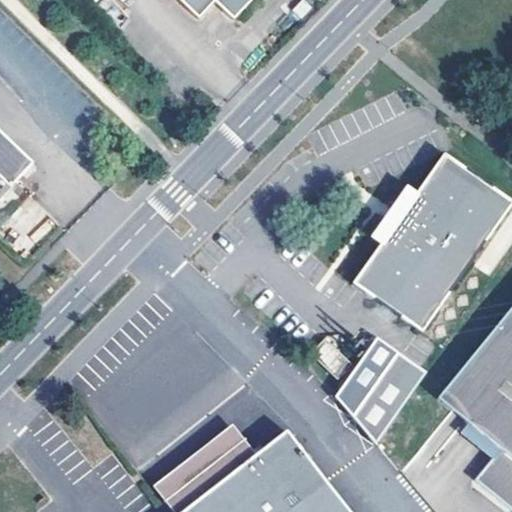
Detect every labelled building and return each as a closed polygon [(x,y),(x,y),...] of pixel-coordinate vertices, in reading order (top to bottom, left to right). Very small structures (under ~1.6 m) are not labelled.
[(179,0),(199,19),(216,3),(234,20),(253,0),(179,0)] [(0,202),(36,165),(0,131),(0,202)] [(414,193),(379,245),(352,284),(387,307),(422,331),(511,200),(441,153),(414,193)] [(369,238),(379,245),(414,193),(404,186),(369,238)] [(511,511),(511,305),(434,406),(498,455),(474,486),(508,511),(511,511)] [(325,343),(313,355),(338,378),(349,366),(325,343)] [(394,355),(350,421),(374,448),(423,375),(394,355)] [(170,511),(183,511),(255,457),(231,426),(152,488),(170,511)] [(346,511),(285,433),(255,457),(183,511),(346,511)]
